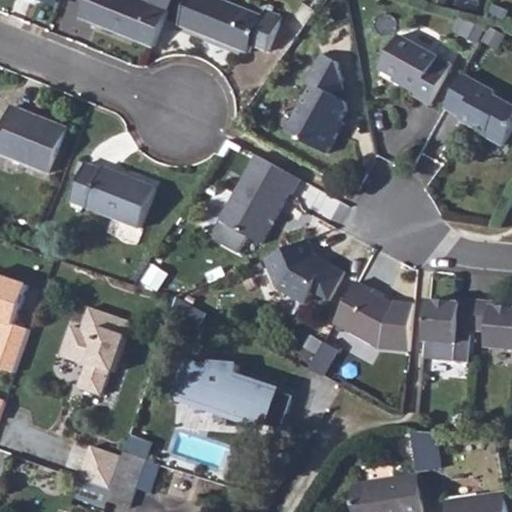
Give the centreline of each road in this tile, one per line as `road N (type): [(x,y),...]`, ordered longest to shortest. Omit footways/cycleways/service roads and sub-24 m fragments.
road 1 (residential): [(0,43),(187,118)]
road 2 (residential): [(511,259),(459,254),(385,217)]
